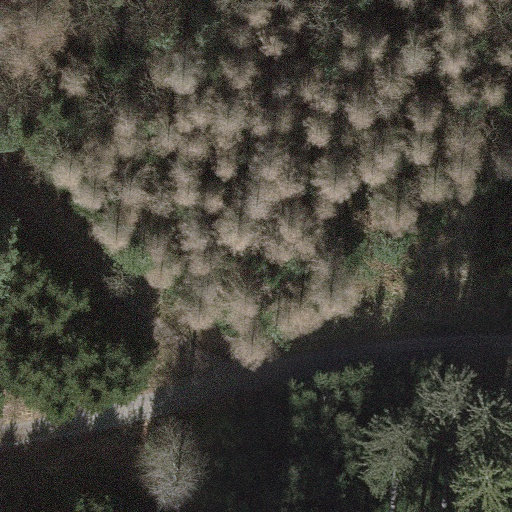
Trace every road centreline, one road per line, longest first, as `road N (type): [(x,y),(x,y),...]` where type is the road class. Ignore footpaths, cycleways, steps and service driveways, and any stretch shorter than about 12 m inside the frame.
road 1 (track): [(230,385),(0,188)]
road 2 (track): [(511,346),(382,355),(230,385)]
road 3 (track): [(230,385),(0,438)]
